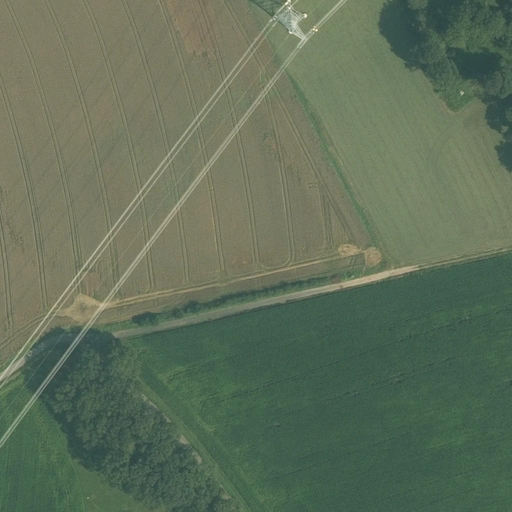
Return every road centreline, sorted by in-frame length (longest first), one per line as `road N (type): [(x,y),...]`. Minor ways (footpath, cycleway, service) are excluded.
road 1 (track): [(84,345),(511,247)]
road 2 (unclassified): [(229,511),(158,418),(74,339),(52,342),(0,378)]
